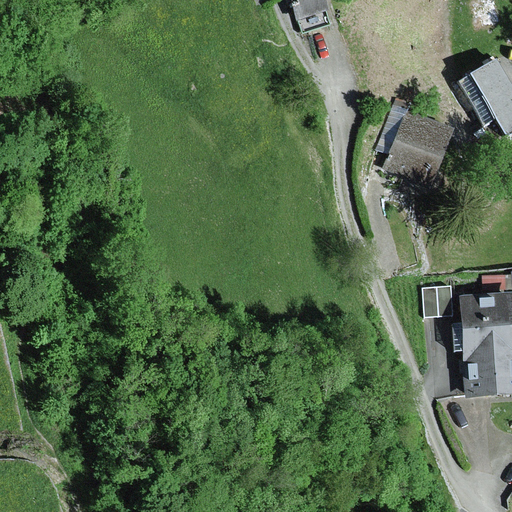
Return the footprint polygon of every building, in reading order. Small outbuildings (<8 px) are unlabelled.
[(321,0),(286,0),(293,23),(326,14),(321,0)] [(511,93),(494,62),(456,85),(482,130),(493,122),(504,140),(511,135),(511,93)] [(375,151),(389,157),(406,114),(410,106),(396,100),(375,151)] [(455,134),(406,114),(389,157),(381,173),(427,193),(455,134)] [(450,290),(421,291),(423,319),(451,318),(450,290)] [(511,294),(457,298),(458,325),(460,353),(463,402),(511,398),(511,294)] [(460,353),(458,325),(449,326),(450,354),(460,353)]
